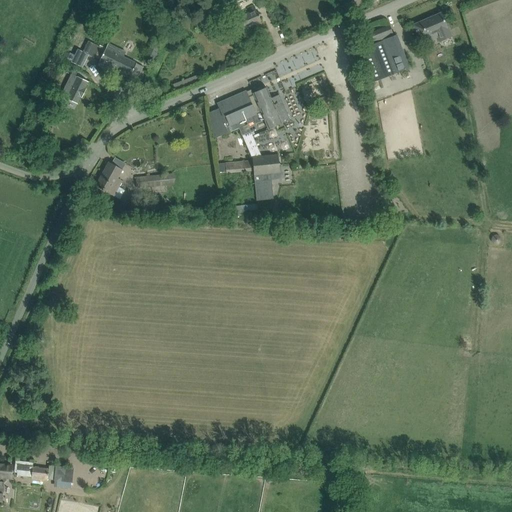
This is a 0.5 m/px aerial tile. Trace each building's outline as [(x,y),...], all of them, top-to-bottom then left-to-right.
[(254,0),(259,9),(265,6),(262,0),(254,0)] [(250,12),(229,22),(230,25),(224,27),(228,36),(260,21),(258,17),(261,16),(259,12),(257,13),(254,7),(249,9),(250,12)] [(429,19),(413,25),(419,39),(435,33),(439,42),(452,36),(448,26),(446,27),(441,14),(429,19)] [(367,46),(360,49),(373,82),(409,68),(396,35),(393,36),(389,26),(363,36),(367,46)] [(105,48),(99,61),(137,80),(143,67),(105,48)] [(299,88),(298,84),(327,72),(318,51),(278,67),(288,92),(299,88)] [(77,103),(80,97),(82,98),(86,89),(84,89),(87,82),(88,82),(77,76),(66,99),(77,104),(77,103)] [(219,108),(208,113),(213,138),(230,130),(238,127),(252,159),(252,157),(261,156),(259,150),(248,126),(248,125),(247,123),(255,120),(252,115),(261,111),(269,129),(289,120),(279,95),(271,98),(266,87),(254,92),(252,89),(218,104),(219,108)] [(240,142),(222,144),(224,157),(242,154),(240,142)] [(279,172),(278,165),(277,154),(252,157),(252,159),(252,160),(225,163),(220,164),(221,172),(226,172),(226,173),(253,171),(256,200),(273,199),(270,173),(279,172)] [(117,178),(122,170),(109,163),(96,185),(113,195),(122,180),(117,178)] [(136,188),(174,184),(173,174),(135,178),(136,188)] [(237,206),(236,216),(247,217),(247,212),(259,212),(259,207),(237,206)] [(234,231),(233,218),(212,218),(212,231),(234,231)] [(244,231),(261,231),(261,219),(244,219),(244,231)] [(32,463),(15,461),(13,472),(16,473),(16,475),(31,477),(31,478),(47,480),(47,479),(53,479),(53,480),(71,482),(72,469),(48,466),(48,469),(32,467),(32,463)] [(2,463),(2,464),(0,463),(0,501),(2,501),(5,479),(11,480),(12,464),(2,463)]
